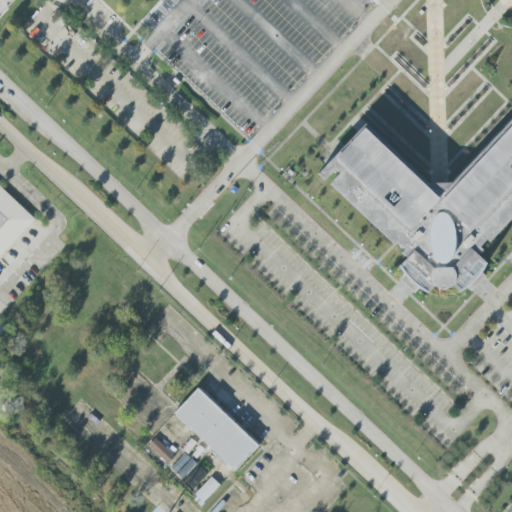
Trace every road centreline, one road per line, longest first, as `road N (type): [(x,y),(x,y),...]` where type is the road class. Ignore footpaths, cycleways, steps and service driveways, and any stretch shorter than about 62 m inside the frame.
road 1 (secondary): [(445,503),(19,97)]
road 2 (secondary): [(148,261),(355,459)]
road 3 (secondary): [(0,125),(95,211)]
